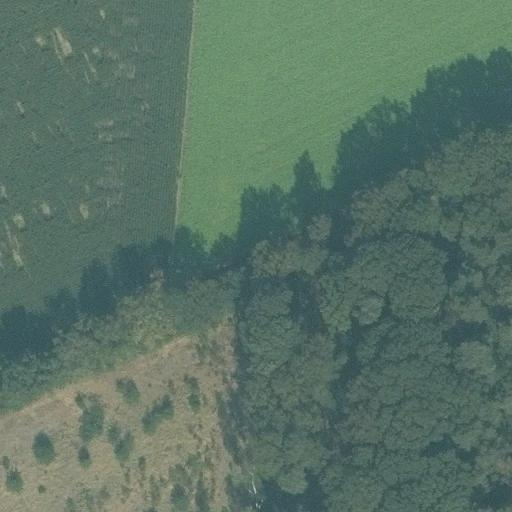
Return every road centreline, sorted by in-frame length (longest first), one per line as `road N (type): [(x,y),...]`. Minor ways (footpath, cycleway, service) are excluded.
road 1 (track): [(0,388),(432,190)]
road 2 (track): [(432,190),(449,511)]
